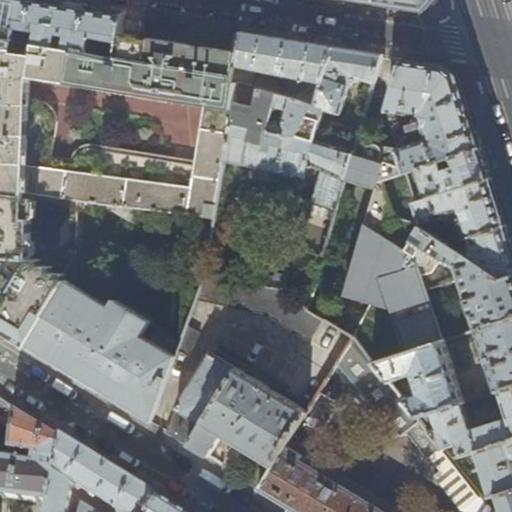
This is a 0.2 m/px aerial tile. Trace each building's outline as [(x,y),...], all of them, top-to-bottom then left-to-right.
[(92,38),(120,45),(122,34),(125,13),(89,8),(87,7),(41,0),(0,0),(0,36),(27,41),(28,29),(49,31),(47,44),(68,47),(70,36),(77,37),(76,49),(91,52),(92,38)] [(375,0),(375,3),(396,6),(423,11),(425,11),(434,0),(375,0)] [(234,82),(239,83),(286,97),(319,105),(324,85),(334,47),(287,39),(283,39),(241,32),(238,52),(234,82)] [(122,34),(120,45),(118,58),(91,52),(76,49),(73,48),(69,81),(172,98),(205,104),(200,128),(230,133),(239,83),(234,82),(238,52),(181,43),(138,36),(122,34)] [(32,75),(69,81),(73,48),(68,47),(47,44),(27,41),(0,36),(0,188),(18,192),(27,192),(77,199),(215,220),(225,161),(230,133),(200,128),(194,164),(94,147),(90,147),(87,148),(82,150),(78,154),(76,160),(76,163),(53,160),(57,119),(55,112),(53,109),(48,105),(41,101),(34,99),(31,99),(32,75)] [(318,107),(326,109),(341,114),(352,76),(376,82),(383,54),(348,49),(334,47),(324,85),(319,105),(318,107)] [(404,58),(391,111),(421,116),(423,120),(412,124),(414,131),(425,127),(428,139),(406,146),(404,138),(400,135),(397,136),(401,149),(408,172),(483,148),(470,108),(459,75),(448,65),(428,62),(404,58)] [(307,178),(311,163),(320,129),(326,109),(318,107),(319,105),(286,97),(239,83),(230,133),(225,161),(276,171),(307,178)] [(308,200),(293,249),(324,259),(347,181),(355,154),(361,131),(334,123),(326,130),(320,129),(311,163),(324,169),(315,202),(308,200)] [(483,148),(408,172),(410,177),(418,175),(424,192),(415,195),(418,203),(493,179),(491,173),(483,148)] [(368,156),(355,154),(347,181),(377,186),(345,292),(370,304),(366,315),(354,337),(374,363),(444,340),(429,291),(462,280),(478,329),(511,318),(511,276),(506,278),(469,254),(459,248),(451,243),(425,226),(418,203),(415,195),(410,177),(408,172),(401,149),(388,157),(385,153),(383,151),(382,150),(380,150),(378,149),(375,150),(373,150),(371,151),(369,153),(368,154),(368,156)] [(465,238),(508,225),(499,198),(493,179),(418,203),(425,226),(451,243),(460,240),(461,240),(465,238)] [(0,330),(17,341),(58,366),(84,382),(115,401),(152,423),(176,355),(143,334),(152,319),(116,298),(112,305),(67,278),(64,271),(75,252),(77,199),(27,192),(18,192),(0,188),(0,330)] [(508,225),(465,238),(470,244),(473,242),(474,246),(479,251),(469,254),(506,278),(511,276),(511,238),(510,231),(508,225)] [(459,248),(460,240),(451,243),(459,248)] [(206,271),(197,297),(264,312),(309,340),(323,318),(310,310),(282,293),(284,289),(206,271)] [(511,318),(478,329),(486,355),(480,358),(484,368),(489,366),(498,392),(500,391),(511,387),(511,318)] [(187,323),(178,350),(188,357),(201,332),(187,323)] [(433,477),(462,509),(480,495),(443,449),(418,418),(402,397),(389,382),(374,363),(354,337),(333,371),(378,426),(385,421),(400,439),(406,434),(427,461),(429,459),(440,472),(433,477)] [(464,403),(444,340),(374,363),(389,382),(413,375),(418,392),(402,397),(418,418),(463,403),(464,403)] [(172,436),(209,458),(221,437),(253,456),(240,477),(261,489),(273,468),(284,451),(307,412),(211,354),(176,409),(167,432),(172,436)] [(463,403),(418,418),(443,449),(455,444),(459,456),(474,451),(511,439),(511,387),(500,391),(509,417),(471,429),(463,403)] [(6,436),(14,437),(18,411),(0,400),(0,447),(4,448),(6,436)] [(40,425),(18,411),(14,437),(12,449),(4,448),(0,447),(0,497),(49,504),(60,437),(40,425)] [(106,465),(60,437),(49,504),(47,511),(151,511),(160,498),(106,465)] [(511,439),(474,451),(489,497),(497,494),(511,489),(511,439)] [(273,468),(261,489),(298,511),(493,511),(492,511),(487,504),(482,511),(384,511),(284,451),(273,468)] [(511,511),(511,489),(497,494),(501,508),(492,511),(493,511),(511,511)] [(183,511),(160,498),(151,511),(183,511)]
